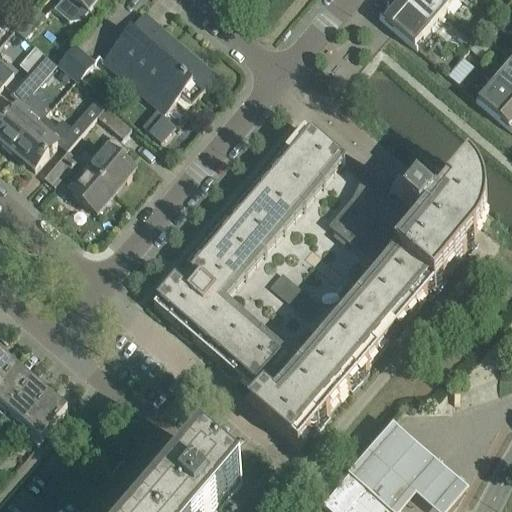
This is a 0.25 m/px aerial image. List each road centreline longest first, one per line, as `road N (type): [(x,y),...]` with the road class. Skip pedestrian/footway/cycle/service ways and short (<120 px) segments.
road 1 (residential): [(98,291),(283,75)]
road 2 (residential): [(98,291),(252,423),(246,434),(277,460)]
road 3 (residential): [(122,511),(178,446),(58,337)]
road 4 (residential): [(98,291),(0,209)]
